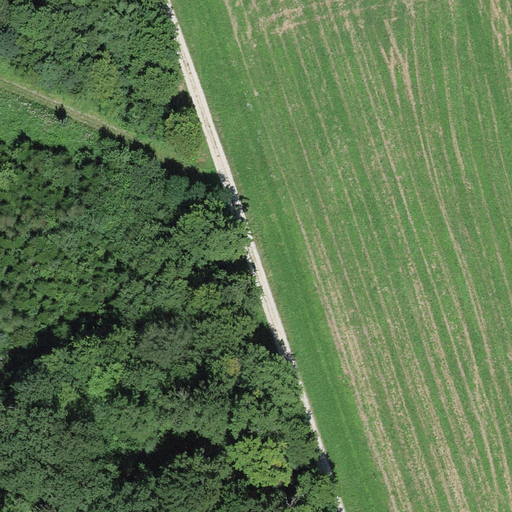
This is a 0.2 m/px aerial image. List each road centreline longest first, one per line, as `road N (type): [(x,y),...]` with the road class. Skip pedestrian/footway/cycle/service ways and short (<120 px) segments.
road 1 (track): [(158,0),(337,511)]
road 2 (track): [(0,81),(218,173)]
